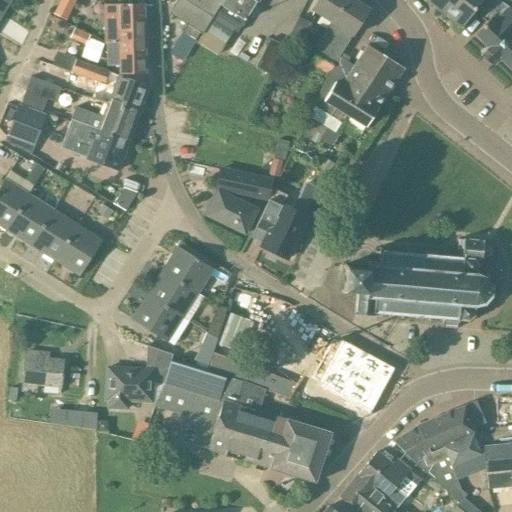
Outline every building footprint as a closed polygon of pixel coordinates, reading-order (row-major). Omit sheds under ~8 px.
[(0,0),(0,12),(2,14),(11,0),(0,0)] [(58,0),(53,13),(66,19),(75,0),(58,0)] [(213,17),(214,18),(224,0),(176,0),(168,13),(187,25),(199,33),(202,35),(213,17)] [(224,0),(214,18),(237,32),(257,0),(256,0),(224,0)] [(317,0),(311,10),(332,23),(317,46),(320,49),(311,64),(328,74),(352,36),(369,9),(354,0),(317,0)] [(483,20),(498,0),(426,0),(426,1),(461,28),(473,12),(483,20)] [(487,23),(474,36),(487,48),(488,48),(485,51),(481,56),(492,65),(496,61),(498,58),(499,58),(511,70),(511,10),(507,6),(499,0),(498,0),(483,20),(487,23)] [(119,35),(144,34),(144,5),(105,6),(106,42),(119,42),(119,35)] [(299,17),(289,39),(301,45),(311,23),(299,17)] [(90,34),(75,27),(71,37),(86,43),(90,34)] [(119,42),(106,42),(106,66),(120,65),(120,73),(145,73),(144,34),(119,35),(119,42)] [(271,39),(256,68),(270,75),(284,46),(271,39)] [(328,80),(327,79),(312,105),(314,106),(308,116),(309,117),(298,136),(317,144),(319,141),(332,146),(339,134),(331,130),(337,120),(341,122),(346,115),(365,127),(378,108),(403,69),(367,46),(354,66),(340,57),(339,60),(328,80)] [(114,87),(118,76),(109,72),(109,71),(76,59),(71,72),(89,79),(90,79),(114,87)] [(20,105),(42,113),(47,100),(56,103),(61,88),(31,76),(20,105)] [(107,103),(138,116),(149,88),(118,76),(114,87),(90,79),(89,79),(87,88),(97,92),(97,91),(110,96),(107,103)] [(77,108),(72,119),(98,129),(98,130),(129,143),(129,141),(138,116),(107,103),(102,118),(77,108)] [(46,115),(42,113),(20,105),(19,107),(8,136),(5,144),(13,147),(13,148),(31,155),(46,115)] [(47,114),(44,122),(54,125),(57,117),(47,114)] [(98,129),(72,119),(72,120),(61,149),(87,158),(118,170),(129,143),(98,130),(98,129)] [(285,160),(292,143),(278,139),(272,157),(285,160)] [(36,165),(25,182),(35,188),(45,170),(36,165)] [(268,200),(272,181),(222,170),(218,189),(268,200)] [(7,230),(29,195),(28,195),(4,180),(0,186),(0,225),(6,229),(7,230)] [(246,234),(258,210),(219,192),(207,216),(246,234)] [(31,245),(53,210),(29,195),(7,230),(31,245)] [(101,202),(97,209),(108,216),(113,209),(101,202)] [(261,245),(287,258),(306,217),(281,205),(278,209),(266,204),(256,225),(268,231),(261,245)] [(55,260),(77,225),(53,210),(31,245),(55,260)] [(77,225),(55,260),(80,275),(101,241),(77,225)] [(487,256),(490,254),(490,249),(488,247),(483,246),(483,241),(463,239),(462,258),(386,251),(378,250),(376,264),(375,262),(371,262),(369,265),(369,268),(370,270),(346,268),(344,291),(356,292),(354,314),(375,316),(375,313),(443,319),(442,327),(457,329),(457,320),(468,321),(473,317),(474,307),(484,304),(490,297),(491,286),(486,278),(476,274),(477,264),(474,260),(481,261),(482,256),(487,256)] [(162,271),(197,293),(213,269),(177,247),(162,271)] [(182,317),(197,293),(162,271),(147,295),(182,317)] [(147,295),(131,320),(172,345),(188,321),(182,317),(147,295)] [(212,320),(205,334),(217,337),(222,322),(217,321),(212,320)] [(332,339),(311,378),(318,382),(317,385),(370,413),(394,368),(341,339),(339,342),(332,339)] [(163,385),(171,358),(172,354),(146,345),(145,368),(132,367),(132,372),(124,372),(124,375),(106,375),(105,400),(109,400),(108,408),(127,409),(127,401),(153,402),(153,400),(156,401),(163,385)] [(201,345),(193,362),(208,367),(209,366),(214,349),(201,345)] [(60,387),(63,361),(48,359),(48,354),(26,352),(22,390),(35,391),(36,385),(60,387)] [(164,383),(157,407),(185,416),(181,428),(196,432),(192,444),(207,449),(223,400),(230,377),(225,375),(172,359),(164,383)] [(239,363),(230,360),(225,375),(230,377),(234,379),(239,363)] [(249,366),(239,363),(234,379),(242,381),(244,382),(249,366)] [(258,370),(249,366),(244,382),(253,385),(258,370)] [(267,373),(258,370),(253,385),(262,388),(267,373)] [(277,377),(267,373),(262,388),(271,392),(277,377)] [(230,377),(223,400),(235,404),(238,405),(242,394),(238,393),(242,381),(234,379),(230,377)] [(286,380),(277,377),(271,392),(281,395),(286,380)] [(296,384),(286,380),(281,395),(290,399),(296,384)] [(17,388),(8,387),(7,398),(16,399),(17,388)] [(207,449),(207,450),(269,469),(315,483),(330,433),(285,419),(238,405),(235,404),(223,400),(207,449)] [(485,468),(482,434),(481,424),(484,423),(475,402),(464,406),(418,426),(393,441),(414,463),(445,491),(459,504),(467,494),(461,490),(458,480),(485,468)] [(95,410),(68,408),(66,424),(93,427),(95,410)] [(97,421),(97,430),(107,430),(107,421),(97,421)] [(482,434),(485,468),(486,468),(486,473),(487,472),(489,489),(511,486),(511,425),(496,427),(492,433),(482,434)] [(358,474),(398,507),(420,480),(410,470),(409,471),(397,461),(393,465),(376,452),(358,474)] [(395,511),(394,511),(398,507),(358,474),(356,476),(357,476),(339,497),(357,511),(395,511)] [(469,511),(474,507),(464,499),(458,506),(465,511),(469,511)]
